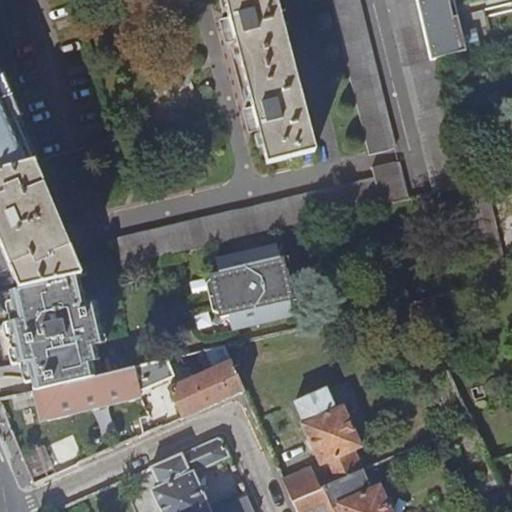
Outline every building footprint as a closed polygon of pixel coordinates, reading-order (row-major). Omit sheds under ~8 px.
[(246,106),(251,126),(259,124),(268,159),(316,146),(278,0),(227,0),(231,14),(223,17),(228,37),(236,35),(254,103),(246,106)] [(332,0),(370,150),(388,146),(395,144),(359,0),(332,0)] [(389,0),(436,187),(463,180),(465,180),(437,52),(432,54),(419,0),(389,0)] [(419,0),(432,54),(437,52),(468,44),(457,0),(419,0)] [(0,167),(32,159),(14,116),(20,113),(4,74),(0,75),(0,167)] [(0,167),(0,265),(9,262),(18,284),(74,271),(80,269),(34,158),(32,159),(0,167)] [(373,163),(376,174),(115,235),(121,260),(407,193),(399,158),(393,158),(373,163)] [(463,180),(483,280),(508,274),(487,175),(465,180),(463,180)] [(212,269),(222,312),(230,310),(233,325),(294,311),(291,296),(297,294),(287,252),(281,254),(277,239),(217,253),(220,267),(212,269)] [(11,286),(18,315),(10,317),(20,359),(28,357),(42,354),(44,363),(30,367),(34,386),(59,380),(96,371),(92,351),(76,355),(74,346),(90,342),(100,340),(90,299),(80,301),(74,271),(18,284),(11,286)] [(427,319),(432,332),(447,325),(433,291),(416,295),(427,319)] [(389,302),(402,330),(427,319),(416,295),(389,302)] [(342,313),(344,324),(368,318),(366,307),(342,313)] [(96,371),(59,380),(67,402),(138,386),(205,358),(212,356),(215,362),(171,382),(184,412),(244,386),(224,341),(96,371)] [(74,346),(76,355),(92,351),(90,342),(74,346)] [(28,357),(30,367),(44,363),(42,354),(28,357)] [(303,420),(321,460),(329,457),(338,476),(363,465),(355,445),(362,442),(344,402),(337,405),(328,384),(296,398),(305,419),(303,420)] [(0,394),(0,398),(3,407),(19,400),(16,390),(0,394)] [(135,419),(140,432),(151,427),(146,414),(135,419)] [(153,487),(164,511),(256,511),(257,511),(248,492),(211,508),(193,469),(230,453),(222,435),(217,433),(151,463),(160,484),(153,487)] [(313,462),(283,474),(293,496),(322,483),(313,462)] [(339,499),(344,511),(392,511),(378,481),(372,484),(363,465),(338,476),(332,478),(341,498),(339,499)] [(293,496),(300,511),(332,511),(334,511),(335,505),(324,482),(322,483),(293,496)] [(503,488),(471,502),(475,511),(507,497),(503,488)] [(420,510),(420,511),(445,511),(441,501),(420,510)]
